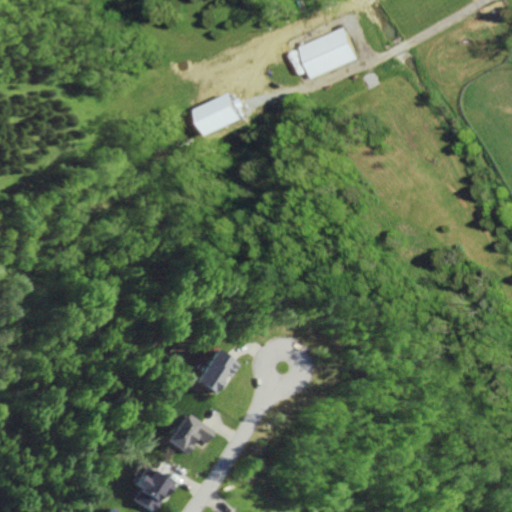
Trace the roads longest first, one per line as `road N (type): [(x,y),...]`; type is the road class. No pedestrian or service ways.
road 1 (residential): [(191,511),(268,386)]
road 2 (residential): [(279,346),(266,349),(257,368),(261,381),(280,389),(298,377),(300,363),(279,346)]
